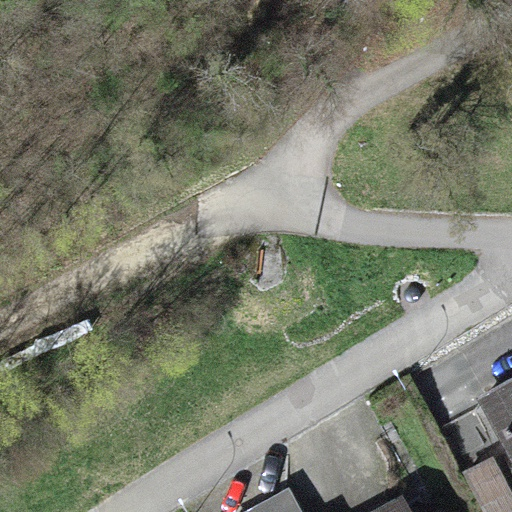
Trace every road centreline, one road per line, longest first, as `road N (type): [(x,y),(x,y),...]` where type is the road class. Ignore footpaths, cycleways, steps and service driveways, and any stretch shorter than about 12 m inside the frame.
road 1 (residential): [(511,234),(343,221),(309,202),(291,179),(306,146),(339,112),(511,14)]
road 2 (residential): [(124,511),(511,272)]
road 3 (track): [(291,179),(0,326)]
